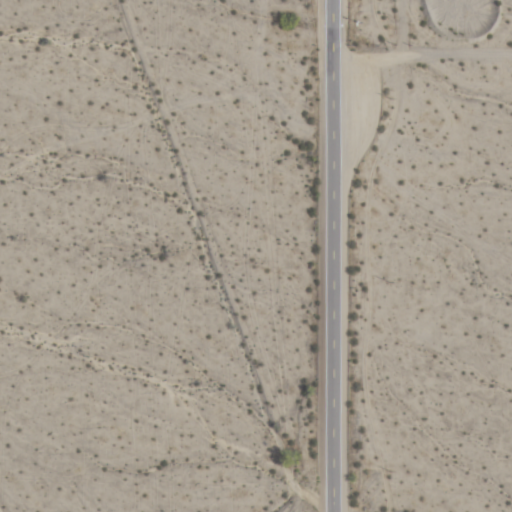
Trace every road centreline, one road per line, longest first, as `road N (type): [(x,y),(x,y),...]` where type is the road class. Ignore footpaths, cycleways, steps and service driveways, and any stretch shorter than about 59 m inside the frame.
road 1 (trunk): [(340,511),(339,0)]
road 2 (track): [(340,49),(511,47)]
